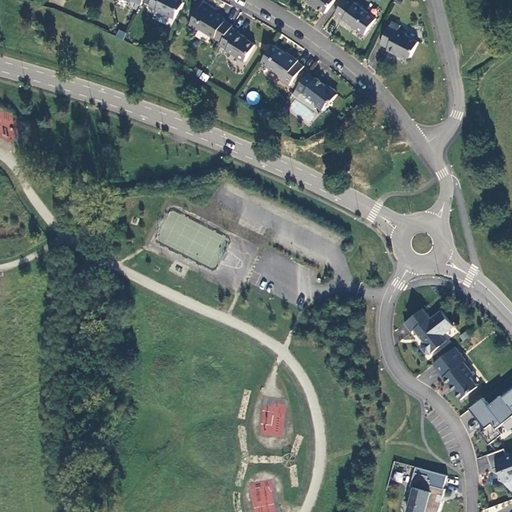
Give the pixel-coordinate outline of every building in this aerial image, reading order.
[(152,0),(150,6),(157,10),(165,15),(166,14),(175,18),(179,10),(181,9),(185,2),(184,0),(183,0),(152,0)] [(305,0),(311,5),(314,4),(326,13),(335,0),(305,0)] [(377,18),(352,0),(345,0),(344,2),(336,13),(366,34),(377,18)] [(233,27),(234,25),(202,6),(190,25),(200,30),(201,29),(223,42),(233,27)] [(401,25),(393,21),(382,44),(390,48),(389,50),(398,55),(399,53),(409,58),(412,57),(419,41),(408,35),(407,33),(399,29),(401,25)] [(240,32),(233,27),(223,42),(221,45),(228,50),(228,51),(246,62),(257,45),(246,38),(246,37),(239,32),(240,32)] [(291,57),(274,46),(263,62),(285,77),(283,80),(291,86),(304,66),(299,62),(300,60),(292,55),(291,57)] [(316,78),(309,73),(300,86),(297,90),(302,94),(305,94),(316,102),(316,105),(323,110),(330,102),(332,102),(338,95),(337,91),(335,88),(332,88),(329,87),(317,78),(316,78)] [(423,343),(422,347),(426,353),(431,353),(447,341),(442,334),(454,324),(441,308),(431,317),(424,308),(405,323),(412,332),(415,329),(425,341),(423,343)] [(466,360),(456,347),(434,363),(444,376),(444,377),(450,385),(452,383),(456,389),(455,392),(461,399),(479,386),(471,377),(474,375),(464,362),(466,360)] [(511,402),(511,387),(490,404),(485,397),(470,408),(481,422),(482,422),(487,427),(481,432),(490,444),(503,434),(498,428),(511,417),(511,404),(511,403),(511,402)] [(511,453),(508,455),(505,448),(488,454),(493,469),(499,467),(502,474),(500,480),(510,485),(511,481),(511,453)] [(441,507),(442,501),(437,500),(439,494),(444,495),(446,488),(444,488),(448,475),(417,466),(411,486),(415,487),(408,511),(438,511),(441,507)] [(250,485),(253,511),(274,511),(271,483),(250,485)]
